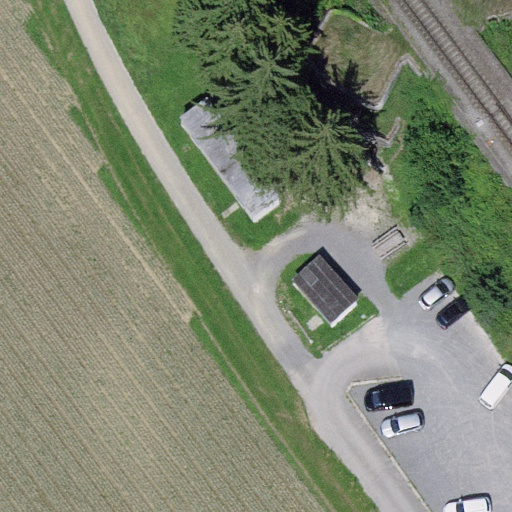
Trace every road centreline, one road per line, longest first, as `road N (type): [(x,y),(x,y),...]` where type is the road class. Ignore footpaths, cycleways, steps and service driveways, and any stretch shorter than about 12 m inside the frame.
road 1 (track): [(81,0),(168,167),(318,388)]
road 2 (track): [(402,327),(332,221),(242,279)]
